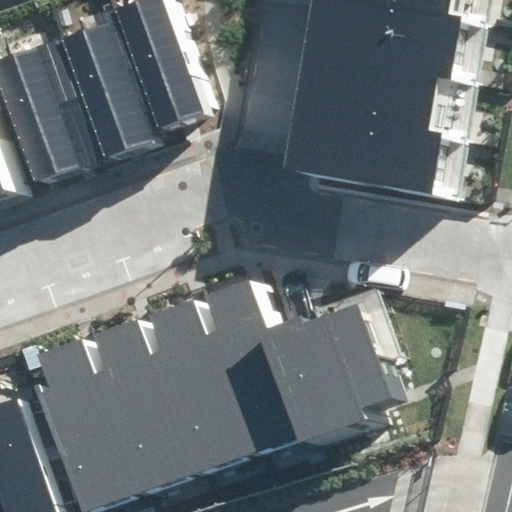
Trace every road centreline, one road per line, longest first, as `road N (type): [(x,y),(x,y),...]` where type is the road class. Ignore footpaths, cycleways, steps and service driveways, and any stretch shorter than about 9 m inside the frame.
road 1 (residential): [(246,200),(298,222),(511,270)]
road 2 (residential): [(0,262),(175,199),(246,200)]
road 3 (residential): [(289,0),(246,200)]
